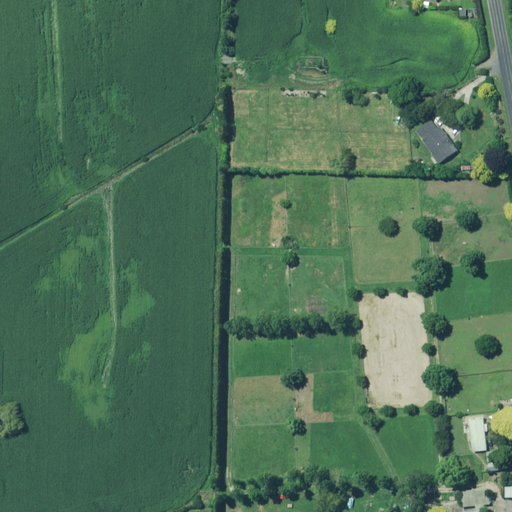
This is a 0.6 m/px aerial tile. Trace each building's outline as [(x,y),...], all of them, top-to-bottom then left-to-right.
[(475,17),(475,18),(481,18),(480,7),(475,7),(475,13),(471,13),(471,17),(475,17)] [(441,129),(435,121),(420,131),(442,164),(461,151),(444,127),(441,129)] [(490,451),(487,419),(473,421),(476,452),(490,451)] [(500,462),(499,451),(490,452),(491,462),(500,462)] [(478,511),(472,511),(488,511),(488,505),(494,505),(493,498),(491,498),(491,489),(466,491),(467,507),(478,506),(478,511)]
